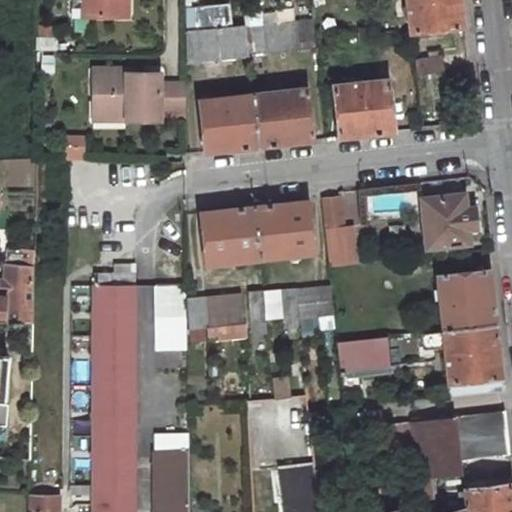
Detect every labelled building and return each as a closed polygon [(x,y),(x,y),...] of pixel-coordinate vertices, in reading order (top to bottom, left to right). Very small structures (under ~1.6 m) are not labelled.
[(96,0),(96,22),(135,23),(135,0),(96,0)] [(459,0),(406,0),(410,33),(462,27),(459,0)] [(309,18),(184,30),(185,60),(312,45),(309,18)] [(418,75),(442,72),(440,53),(416,56),(418,75)] [(159,71),(93,72),(93,99),(109,99),(109,113),(126,112),(126,118),(160,118),(160,109),(185,109),(185,83),(160,83),(159,71)] [(348,83),(333,85),(338,137),(394,132),(388,80),(360,82),(360,77),(348,78),(348,83)] [(292,84),(279,86),(280,91),(224,97),(223,92),(210,94),(210,98),(198,100),(204,152),(312,141),(306,88),(293,90),(292,84)] [(93,99),(94,118),(126,118),(126,112),(109,113),(109,99),(93,99)] [(83,160),(84,135),(68,134),(66,159),(83,160)] [(463,193),(412,199),(417,248),(468,242),(467,228),(476,227),(473,206),(465,206),(463,193)] [(321,200),(324,230),(335,229),(331,199),(321,200)] [(307,200),(201,214),(207,266),(221,264),(221,270),(234,269),(234,262),(289,256),(290,262),(302,260),(302,254),(313,252),(307,200)] [(335,229),(324,230),(328,268),(348,265),(344,227),(335,229)] [(134,259),(94,259),(94,472),(94,511),(188,511),(188,469),(154,470),(154,511),(136,511),(135,448),(134,259)] [(0,291),(0,315),(32,318),(33,263),(3,261),(1,292),(0,291)] [(489,268),(436,274),(437,289),(433,290),(435,303),(439,303),(442,328),(495,322),(489,268)] [(330,285),(298,291),(302,318),(334,314),(330,285)] [(295,288),(280,290),(283,318),(298,316),(295,288)] [(280,290),(263,291),(266,320),(283,318),(280,290)] [(263,291),(249,293),(252,322),(266,320),(263,291)] [(242,295),(195,300),(198,327),(245,323),(242,295)] [(187,304),(158,305),(160,391),(188,389),(187,304)] [(0,315),(0,356),(31,359),(32,318),(0,315)] [(266,320),(252,322),(253,334),(267,332),(266,320)] [(495,322),(442,328),(442,331),(421,333),(423,349),(444,346),(445,357),(441,358),(442,370),(446,370),(449,396),(503,390),(495,322)] [(245,323),(198,327),(199,342),(247,337),(245,323)] [(385,336),(345,341),(348,363),(388,358),(385,336)] [(289,379),(274,380),(276,402),(291,402),(289,379)] [(505,409),(455,415),(461,458),(509,452),(505,409)] [(455,415),(410,421),(420,511),(467,511),(467,507),(444,511),(435,511),(431,467),(461,463),(461,458),(455,415)] [(0,448),(10,449),(11,434),(0,433),(0,448)] [(318,511),(313,461),(279,465),(283,511),(318,511)] [(94,511),(94,472),(84,472),(83,511),(94,511)] [(511,511),(511,480),(464,484),(467,507),(467,511),(511,511)] [(34,504),(33,511),(57,511),(58,490),(29,489),(29,504),(34,504)] [(397,511),(394,511),(367,511),(365,504),(358,501),(345,503),(341,511),(397,511)]
